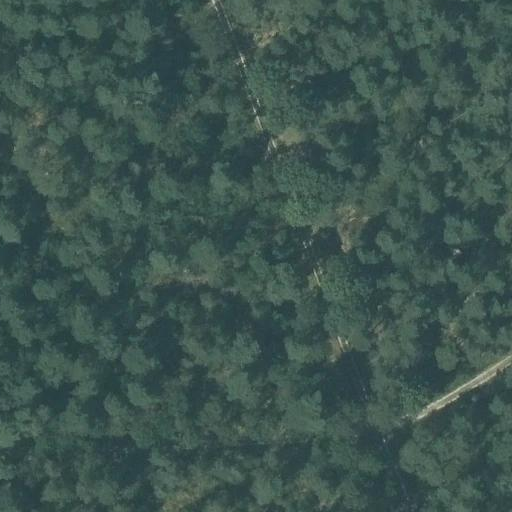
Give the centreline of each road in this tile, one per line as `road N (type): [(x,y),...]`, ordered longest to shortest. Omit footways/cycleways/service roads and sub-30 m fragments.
road 1 (track): [(377,428),(220,0)]
road 2 (track): [(377,428),(351,439),(0,459)]
road 3 (track): [(511,345),(377,428)]
